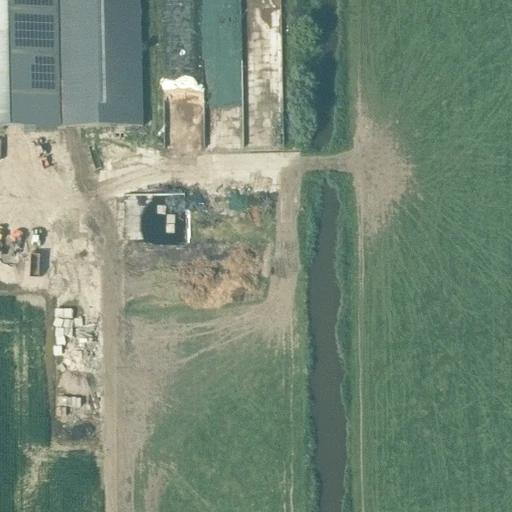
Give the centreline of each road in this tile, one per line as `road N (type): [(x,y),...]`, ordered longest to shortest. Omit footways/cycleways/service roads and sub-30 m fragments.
road 1 (track): [(0,175),(353,165),(351,0)]
road 2 (track): [(96,0),(98,127),(109,173),(111,511)]
road 3 (track): [(13,129),(10,0)]
